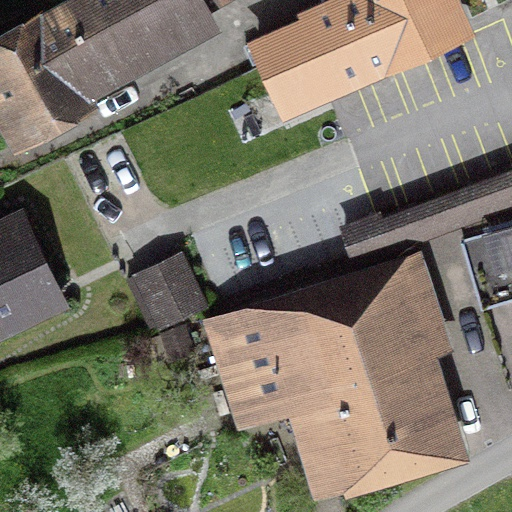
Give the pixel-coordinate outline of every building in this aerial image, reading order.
[(88,0),(0,51),(0,83),(25,128),(246,0),(88,0)] [(459,0),(362,0),(276,38),(306,107),(474,32),(459,0)] [(511,162),(343,220),(356,259),(511,206),(511,162)] [(0,334),(73,296),(31,218),(0,234),(0,334)] [(511,228),(460,244),(476,300),(511,290),(511,228)] [(471,441),(417,263),(217,323),(244,413),(307,394),(334,482),(471,441)]
